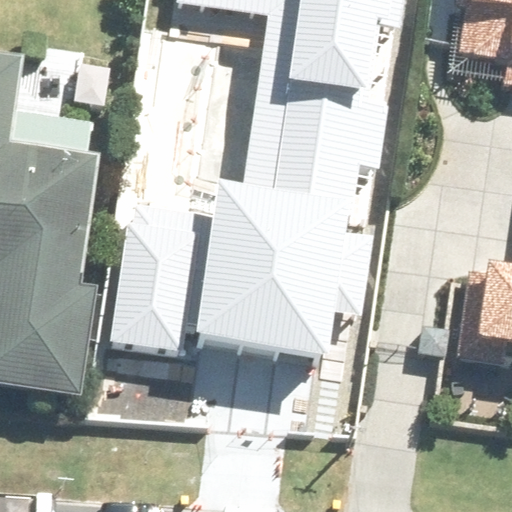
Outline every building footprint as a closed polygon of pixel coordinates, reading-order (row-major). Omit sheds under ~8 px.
[(132,225),(113,348),(192,360),(195,339),(331,360),(337,317),(367,322),(380,237),(359,234),(396,0),(239,0),(275,5),(246,185),(225,182),(216,238),(132,225)] [(511,0),(465,0),(462,28),(474,30),(467,77),(511,82),(511,90),(510,103),(511,103),(511,290),(477,286),(465,373),(511,379),(511,0)] [(0,81),(0,415),(93,428),(108,321),(90,317),(109,183),(86,180),(90,150),(24,142),(32,87),(0,81)] [(86,85),(81,122),(112,127),(117,90),(86,85)] [(424,339),(422,368),(449,370),(451,342),(424,339)]
